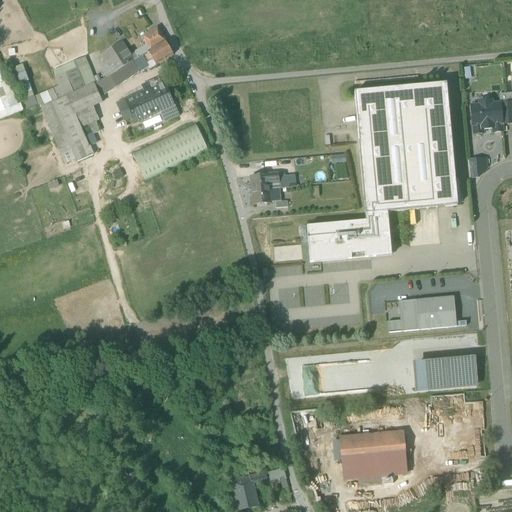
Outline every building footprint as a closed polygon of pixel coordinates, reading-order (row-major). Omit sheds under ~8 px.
[(143,37),(148,45),(151,51),(165,42),(157,29),(143,37)] [(173,55),(165,42),(151,51),(148,53),(152,59),(154,63),(156,66),(173,55)] [(148,53),(151,51),(148,45),(135,53),(130,56),(122,43),(101,56),(110,69),(103,73),(106,79),(114,74),(132,63),(148,53)] [(132,63),(139,73),(148,67),(146,63),(152,59),(148,53),(132,63)] [(66,74),(87,65),(85,59),(56,71),(58,77),(60,86),(53,89),(34,97),(24,101),(27,109),(38,105),(43,107),(52,103),(74,94),(66,74)] [(94,85),(100,98),(139,73),(132,63),(114,74),(106,79),(95,84),(94,85)] [(12,77),(13,77),(26,73),(23,65),(10,70),(12,77)] [(66,74),(74,94),(94,85),(95,84),(87,65),(66,74)] [(0,68),(0,112),(16,106),(12,96),(0,69),(0,68)] [(17,89),(20,88),(30,84),(26,73),(13,77),(17,89)] [(142,87),(144,93),(165,83),(162,77),(142,87)] [(133,118),(136,124),(160,113),(159,112),(175,105),(165,83),(144,93),(126,101),(133,118)] [(20,88),(24,101),(34,97),(30,84),(20,88)] [(89,147),(85,138),(75,114),(93,107),(102,103),(100,98),(94,85),(74,94),(52,103),(72,150),(76,160),(78,162),(93,156),(89,147)] [(446,85),(354,93),(365,214),(388,213),(457,207),(446,85)] [(511,93),(499,95),(500,104),(509,104),(511,103),(511,93)] [(16,106),(0,112),(0,119),(23,111),(16,95),(12,96),(16,106)] [(133,118),(126,101),(118,104),(125,121),(133,118)] [(471,107),(474,135),(483,134),(482,129),(492,128),(493,133),(502,132),(502,122),(500,104),(492,105),(491,102),(479,103),(479,106),(471,107)] [(61,155),(72,150),(52,103),(43,107),(40,108),(61,155)] [(500,104),(502,122),(510,122),(509,104),(500,104)] [(160,113),(164,123),(179,116),(175,105),(159,112),(160,113)] [(101,124),(93,107),(75,114),(85,138),(93,135),(100,132),(97,126),(101,124)] [(139,131),(149,128),(147,122),(137,125),(139,131)] [(132,154),(145,181),(208,152),(195,124),(132,154)] [(93,135),(85,138),(89,147),(97,144),(93,135)] [(72,150),(61,155),(65,164),(76,160),(72,150)] [(468,161),(469,179),(478,178),(486,172),(484,160),(468,161)] [(121,170),(113,174),(116,180),(124,177),(121,170)] [(270,184),(270,190),(280,189),(299,187),(297,174),(283,175),(283,173),(279,174),(279,176),(279,183),(270,184)] [(251,176),(253,191),(270,190),(270,184),(279,183),(279,176),(279,174),(269,175),(251,176)] [(48,183),(50,190),(59,186),(57,180),(48,183)] [(280,189),(270,190),(271,203),(277,202),(282,202),(280,189)] [(271,204),(271,203),(270,190),(253,191),(254,206),(271,204)] [(277,202),(278,210),(289,209),(289,201),(282,202),(277,202)] [(371,258),(390,246),(388,213),(365,214),(366,222),(307,227),(310,264),(352,260),(351,255),(364,254),(365,259),(371,258)] [(390,246),(371,258),(391,256),(390,246)] [(387,323),(388,334),(456,328),(456,323),(454,298),(399,303),(400,322),(387,323)] [(414,367),(416,392),(476,386),(474,362),(414,367)] [(341,465),(343,481),(359,480),(381,478),(392,477),(405,476),(401,435),(341,440),(343,465),(341,465)] [(284,469),(265,474),(268,483),(268,485),(287,480),(284,469)] [(253,487),(268,483),(265,474),(251,477),(253,487)] [(232,481),(234,492),(253,487),(251,477),(232,481)] [(392,477),(381,478),(381,485),(393,485),(392,477)] [(381,478),(359,480),(360,487),(381,485),(381,478)] [(259,508),(253,487),(234,492),(239,511),(252,508),(252,509),(259,508)]
